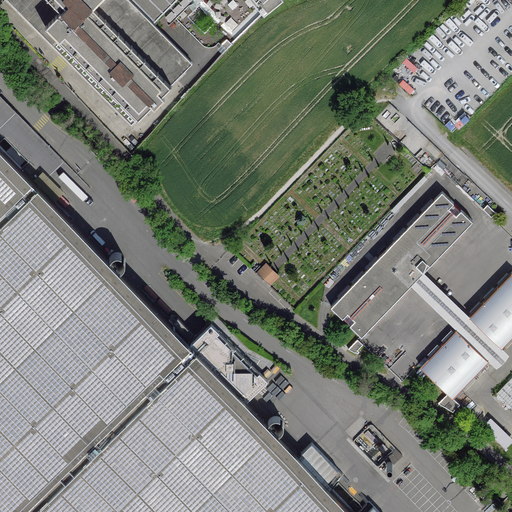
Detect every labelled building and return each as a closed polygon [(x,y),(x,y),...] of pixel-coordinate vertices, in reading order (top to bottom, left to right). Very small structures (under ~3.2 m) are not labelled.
[(8,0),(50,42),(66,57),(132,124),(151,105),(154,108),(164,100),(161,97),(192,64),(153,24),(177,0),(253,0),(264,14),(280,0),(8,0)] [(474,113),(511,66),(511,61),(498,50),(458,99),(474,113)] [(0,511),(355,511),(248,400),(189,339),(56,203),(70,190),(80,178),(34,130),(0,94),(0,511)] [(411,285),(425,271),(477,218),(445,188),(332,306),(362,335),(411,285)] [(483,208),(485,210),(492,217),(496,212),(488,203),(483,208)] [(278,276),(265,265),(257,273),(264,279),(270,285),(278,276)] [(425,271),(411,285),(447,319),(457,329),(489,360),(496,367),(510,353),(503,347),(470,315),(460,305),(425,271)] [(511,272),(470,315),(503,347),(511,337),(511,272)] [(215,315),(189,339),(248,400),(268,380),(222,331),(226,327),(215,315)] [(489,360),(457,329),(421,366),(448,392),(454,398),(489,360)] [(363,343),(358,339),(349,348),(355,352),(363,343)] [(511,377),(498,392),(511,405),(511,377)] [(454,398),(448,392),(439,402),(453,411),(460,403),(454,398)] [(511,433),(493,416),(485,424),(508,446),(511,442),(511,433)] [(364,511),(383,511),(374,502),(364,511)]
